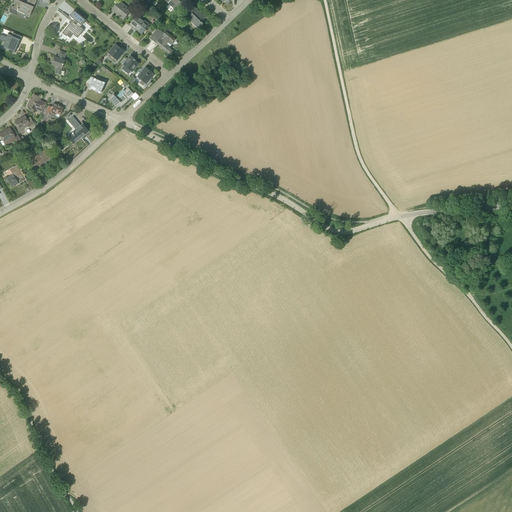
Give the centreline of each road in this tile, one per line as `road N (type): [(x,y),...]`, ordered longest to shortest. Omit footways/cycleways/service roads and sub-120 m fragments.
road 1 (unclassified): [(398,216),(350,232),(331,229),(120,120)]
road 2 (unclassified): [(398,216),(359,160),(323,0)]
road 3 (unclassified): [(511,347),(398,216)]
road 4 (unclassified): [(76,511),(0,375)]
road 5 (residential): [(0,212),(54,180),(120,120)]
